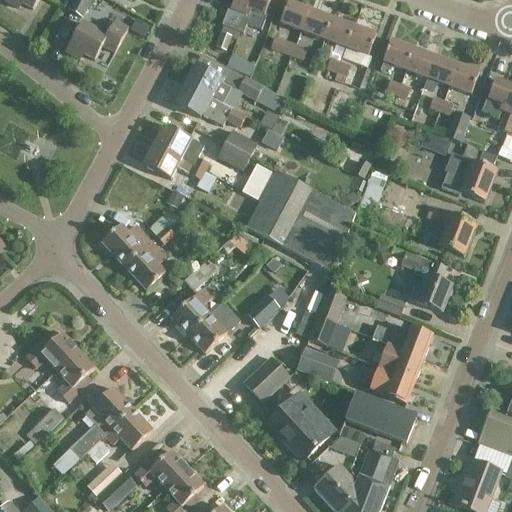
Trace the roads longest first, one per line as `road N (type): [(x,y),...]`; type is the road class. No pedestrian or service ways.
road 1 (residential): [(289,511),(55,250)]
road 2 (residential): [(410,511),(511,250)]
road 3 (residential): [(115,138),(194,0)]
road 4 (residential): [(0,45),(115,138)]
road 5 (residential): [(55,250),(115,138)]
